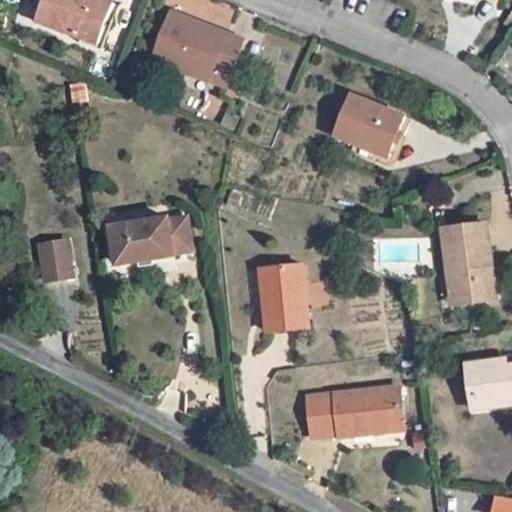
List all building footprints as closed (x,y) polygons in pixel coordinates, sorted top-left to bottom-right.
[(123,19),(68,0),(52,0),(42,30),(85,45),(85,50),(108,58),(123,19)] [(435,0),(472,8),(473,3),(500,7),(500,0),(435,0)] [(248,62),(172,35),(153,77),(214,100),(220,86),(237,90),(248,62)] [(407,140),(357,115),(339,151),(388,178),(407,140)] [(116,244),(122,287),(172,280),(173,277),(197,274),(190,237),(173,239),(169,237),(116,244)] [(490,243),(451,247),(460,314),(500,311),(490,243)] [(68,255),(42,258),(48,295),(73,291),(68,255)] [(310,346),(304,282),(266,285),(271,319),(265,320),(268,349),(310,346)] [(511,381),(510,373),(468,378),(475,425),(511,421),(511,381)] [(394,409),(306,413),(311,453),(397,448),(394,409)]
